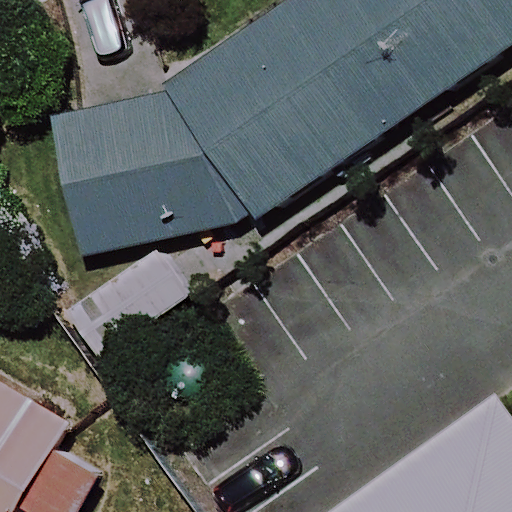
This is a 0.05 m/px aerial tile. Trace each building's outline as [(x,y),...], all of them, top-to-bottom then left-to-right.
[(87,260),(272,233),(511,68),(511,0),(304,0),(174,89),(65,105),(87,260)] [(511,129),(165,385),(259,511),(346,511),(511,393),(511,129)] [(196,306),(166,256),(71,314),(102,363),(196,306)] [(29,511),(88,511),(110,476),(66,449),(76,432),(0,385),(0,511),(27,511),(28,511),(29,511)] [(511,511),(511,393),(346,511),(511,511)]
